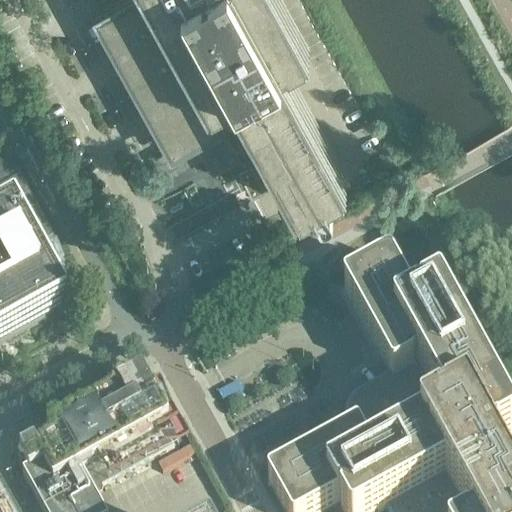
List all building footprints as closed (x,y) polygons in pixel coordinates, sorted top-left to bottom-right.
[(307,51),(278,0),(124,0),(98,15),(173,150),(201,135),(203,139),(216,132),(214,128),(217,126),(205,104),(211,101),(212,103),(231,92),(230,91),(236,87),(301,203),(317,194),(321,202),(322,203),(323,204),(325,205),(327,205),(329,204),(331,203),(332,203),(333,201),(333,199),(333,198),(333,197),(333,196),(332,195),(329,188),(345,179),(281,64),(287,60),(288,62),(307,51)] [(0,342),(68,304),(37,247),(53,238),(5,151),(0,153),(0,210),(2,215),(0,216),(0,342)] [(511,511),(511,482),(493,447),(497,445),(498,446),(511,438),(511,422),(443,297),(442,296),(441,295),(439,295),(438,295),(420,305),(421,307),(416,309),(393,266),(392,265),(391,264),(390,264),(389,264),(388,265),(346,288),(345,288),(345,289),(345,290),(345,291),(345,292),(392,377),(392,378),(393,379),(394,379),(395,379),(396,379),(400,377),(406,388),(396,394),(396,393),(394,391),(393,390),(392,390),(390,390),(389,390),(387,390),(386,391),(385,392),(384,393),(383,394),(382,396),(382,397),(382,398),(383,400),(383,401),(363,412),(358,430),(356,430),(355,431),(270,478),(269,478),(269,479),(268,480),(268,481),(269,482),(284,511),(320,511),(340,502),(342,506),(341,507),(343,511),(380,511),(385,510),(386,511),(511,511)] [(326,283),(210,346),(222,367),(317,315),(352,378),(373,367),(326,283)] [(102,490),(174,450),(164,431),(169,428),(169,427),(169,426),(159,408),(163,405),(164,405),(164,404),(165,403),(165,402),(165,401),(165,400),(164,399),(163,398),(162,398),(161,398),(159,398),(155,400),(144,382),(144,381),(143,381),(48,434),(47,435),(48,436),(53,445),(36,455),(36,454),(35,454),(34,454),(21,461),(21,462),(20,463),(18,467),(21,471),(25,473),(26,472),(29,477),(24,480),(23,481),(40,511),(101,511),(88,489),(96,485),(100,486),(102,490)]
